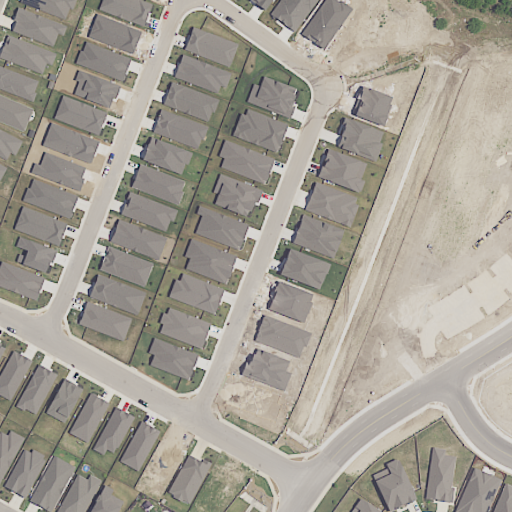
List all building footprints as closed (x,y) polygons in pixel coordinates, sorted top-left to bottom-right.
[(66,20),(73,0),(21,0),(20,4),(66,20)] [(53,47),(57,35),(63,37),(67,26),(18,9),(10,33),(53,47)] [(56,54),(7,36),(0,54),(0,58),(42,75),(46,65),(51,66),(56,54)] [(32,109),(0,96),(0,122),(23,132),(32,109)] [(0,158),(6,161),(9,154),(15,156),(22,142),(0,130),(0,158)] [(0,432),(6,436),(9,430),(25,438),(0,483),(0,432)] [(4,488),(26,499),(45,457),(23,447),(4,488)] [(449,503),(456,457),(444,455),(445,450),(432,448),(424,499),(449,503)] [(168,495),(190,505),(209,465),(187,455),(168,495)] [(29,502),(49,511),(51,511),(75,467),(53,456),(29,502)] [(389,511),(391,511),(416,500),(397,459),(384,465),(386,469),(372,475),(389,511)] [(487,511),(501,480),(473,468),(455,511),(487,511)] [(89,475),(87,480),(76,474),(57,511),(83,511),(99,480),(89,475)] [(511,511),(511,486),(503,484),(492,511),(511,511)] [(117,511),(123,502),(110,495),(113,490),(104,485),(89,511),(117,511)] [(380,511),(358,500),(352,510),(355,511),(380,511)]
